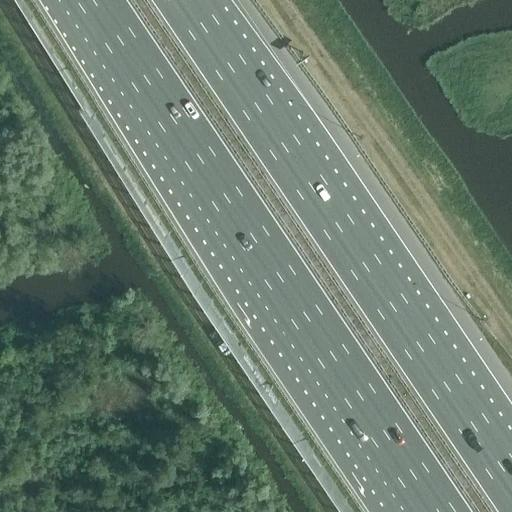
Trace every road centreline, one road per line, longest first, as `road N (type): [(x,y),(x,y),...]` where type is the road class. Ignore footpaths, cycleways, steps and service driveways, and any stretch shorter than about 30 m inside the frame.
road 1 (motorway): [(91,0),(437,511)]
road 2 (motorway): [(511,480),(186,0)]
